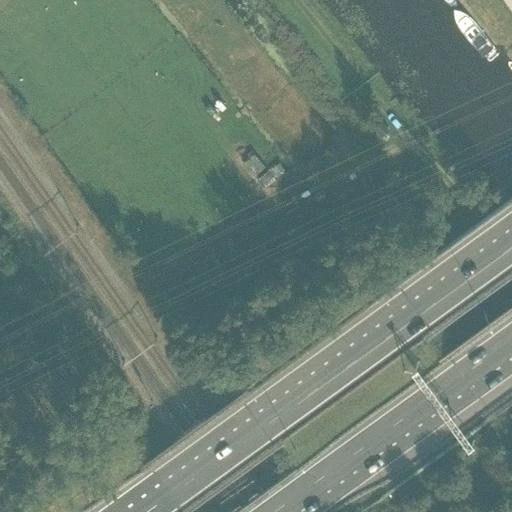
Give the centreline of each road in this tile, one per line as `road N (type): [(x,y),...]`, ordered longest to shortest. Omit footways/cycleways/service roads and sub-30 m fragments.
road 1 (motorway): [(511,239),(145,511)]
road 2 (motorway): [(277,511),(511,341)]
road 3 (track): [(511,256),(395,126)]
